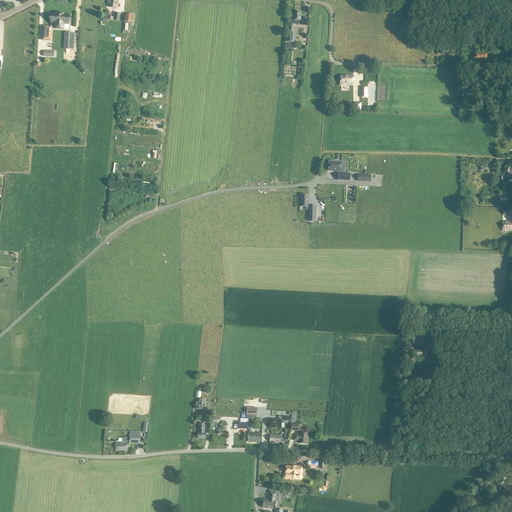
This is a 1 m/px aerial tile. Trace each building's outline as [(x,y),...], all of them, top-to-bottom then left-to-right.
[(294,12),(293,15),(291,15),(290,24),(298,25),(299,21),(300,21),(302,13),(294,12)] [(55,29),(55,28),(64,28),(64,24),(69,24),(70,15),(64,15),(64,14),(55,14),(52,14),(51,23),(52,23),(52,27),(43,26),(42,40),(50,41),(50,34),(51,35),(52,28),(55,29)] [(132,23),(132,15),(124,14),(124,21),(125,21),(125,22),(132,23)] [(295,43),(296,32),(286,31),(285,42),(295,43)] [(65,33),(64,46),(69,46),(74,46),(74,33),(65,33)] [(486,61),(486,52),(476,52),(476,61),(486,61)] [(340,85),(353,85),(353,75),(340,75),(340,85)] [(330,160),(330,162),(329,162),(328,171),(339,171),(339,173),(338,173),(338,180),(350,181),(350,173),(344,173),(345,168),(341,168),(341,162),(333,162),(333,161),(330,160)] [(308,207),(308,195),(301,195),(300,207),(308,207)] [(482,203),(494,203),(493,199),(492,200),(492,195),(482,196),(482,203)] [(511,222),(502,222),(502,231),(511,231),(511,222)] [(196,403),(195,409),(204,410),(205,400),(199,399),(199,403),(196,403)] [(257,408),(247,408),(247,415),(256,416),(257,408)] [(271,427),(281,428),(282,419),(271,419),(271,427)] [(198,424),(199,434),(198,434),(198,438),(206,438),(206,433),(204,433),(204,424),(198,424)] [(249,429),(249,432),(248,432),(248,442),(260,442),(261,433),(254,433),(254,429),(250,429),(249,429)] [(140,436),(136,436),(136,431),(130,431),(130,435),(129,435),(129,444),(140,444),(140,436)] [(294,434),(294,440),(299,441),(299,444),(307,444),(308,433),(300,433),(300,435),(294,434)] [(127,443),(126,443),(126,442),(127,442),(127,438),(122,438),(122,442),(123,442),(123,443),(116,443),(116,452),(127,451),(127,443)] [(286,466),(286,474),(285,474),(284,475),(284,477),(284,478),(286,479),(300,479),(301,475),(302,467),(302,466),(296,466),(296,467),(286,466)] [(262,507),(270,508),(275,509),(276,501),(277,501),(278,498),(276,497),(276,493),(269,492),(268,501),(263,500),(262,507)]
